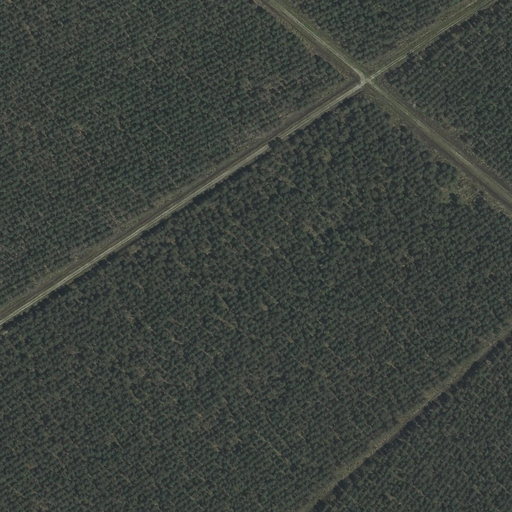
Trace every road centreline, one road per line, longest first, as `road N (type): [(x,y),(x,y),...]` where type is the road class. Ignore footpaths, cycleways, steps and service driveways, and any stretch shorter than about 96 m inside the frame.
road 1 (track): [(0,324),(488,0)]
road 2 (track): [(511,198),(273,0)]
road 3 (track): [(311,511),(511,333)]
